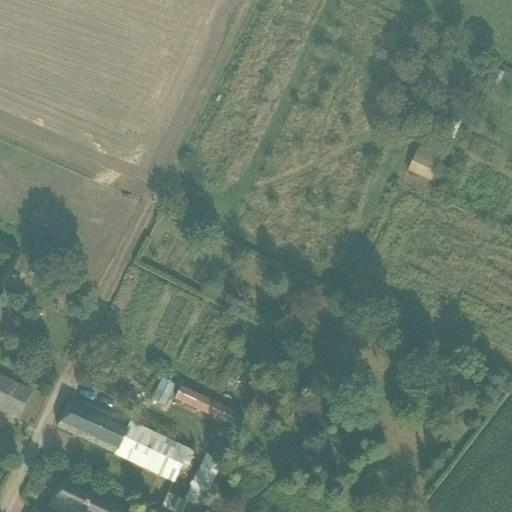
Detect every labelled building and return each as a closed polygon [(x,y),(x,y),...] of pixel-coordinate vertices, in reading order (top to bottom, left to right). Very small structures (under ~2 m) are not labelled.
[(410,172),(431,183),(434,176),(438,166),(446,151),(428,142),(424,150),(421,148),(410,172)] [(237,311),(240,304),(229,298),(225,305),(237,311)] [(30,393),(12,384),(0,378),(0,409),(7,413),(9,409),(20,414),(30,393)] [(175,385),(161,379),(151,399),(165,406),(175,385)] [(244,418),(182,388),(175,402),(237,431),(244,418)] [(108,416),(88,407),(70,399),(57,428),(173,481),(187,450),(109,414),(108,416)] [(205,454),(190,485),(207,493),(221,461),(205,454)] [(60,511),(127,511),(77,488),(62,482),(51,507),(60,511)] [(167,493),(160,507),(171,511),(197,511),(199,508),(183,501),(167,493)]
